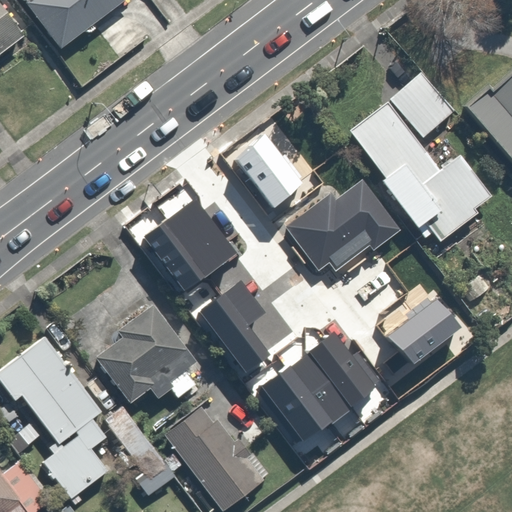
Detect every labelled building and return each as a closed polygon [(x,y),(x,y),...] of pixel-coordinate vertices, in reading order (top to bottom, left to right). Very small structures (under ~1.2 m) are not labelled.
[(26,0),(62,46),(122,0),(26,0)] [(0,54),(24,37),(0,5),(0,54)] [(511,71),(503,62),(459,102),(511,161),(511,71)] [(414,70),(383,95),(416,135),(447,110),(414,70)] [(469,206),(487,192),(454,150),(433,166),(379,98),(343,127),(380,174),(376,177),(420,234),(426,230),(434,240),(472,210),(469,206)] [(303,183),(261,135),(232,160),(273,208),(303,183)] [(381,210),(354,177),(331,195),(323,185),(275,224),(310,267),(322,257),(330,267),(337,261),(342,267),(357,255),(353,250),(364,241),(368,246),(393,225),(381,210)] [(195,199),(147,238),(188,295),(239,255),(195,199)] [(267,352),(249,327),(263,317),(240,284),(201,313),(242,369),(267,352)] [(456,325),(436,298),(387,336),(408,363),(456,325)] [(189,380),(181,370),(196,360),(154,303),(116,331),(122,339),(97,357),(129,401),(145,389),(151,397),(165,387),(170,394),(189,380)] [(377,387),(334,332),(262,388),(305,443),(377,387)] [(62,498),(104,467),(88,445),(103,434),(89,416),(96,410),(39,333),(0,361),(0,387),(8,399),(14,394),(46,438),(40,442),(44,448),(32,458),(62,498)] [(213,507),(256,475),(262,470),(247,450),(241,455),(199,401),(157,433),(213,507)] [(0,511),(21,511),(32,505),(22,489),(33,481),(16,456),(9,461),(0,448),(0,511)]
